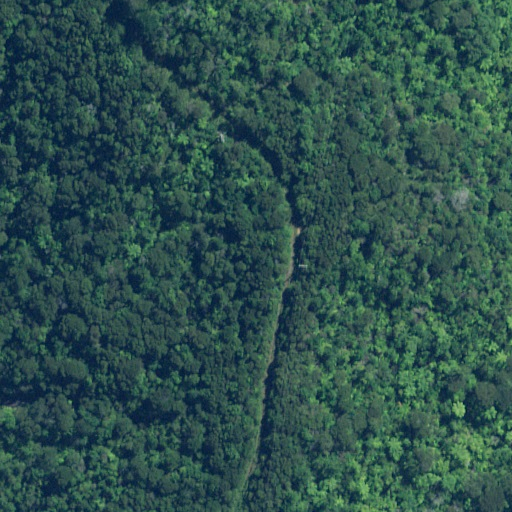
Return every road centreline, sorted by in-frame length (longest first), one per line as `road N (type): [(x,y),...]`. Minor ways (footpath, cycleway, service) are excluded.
road 1 (track): [(306,211),(255,511)]
road 2 (track): [(132,0),(306,211)]
road 3 (track): [(306,211),(284,59),(324,0)]
